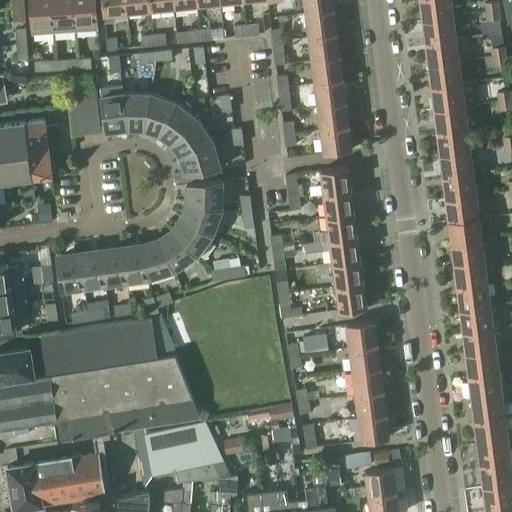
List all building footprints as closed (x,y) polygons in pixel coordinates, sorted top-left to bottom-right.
[(12,0),(14,21),(26,19),(24,0),(12,0)] [(55,31),(52,0),(30,0),(33,33),(55,31)] [(52,0),(55,31),(77,30),(74,0),(52,0)] [(74,0),(77,30),(99,28),(96,0),(74,0)] [(129,9),(127,0),(103,0),(105,14),(106,21),(116,20),(115,13),(115,11),(129,9)] [(150,0),(127,0),(129,9),(142,8),(142,9),(152,8),(150,0)] [(174,0),(150,0),(152,8),(161,7),(161,6),(175,4),(174,0)] [(305,0),(308,13),(334,9),(332,0),(305,0)] [(421,0),(424,19),(457,15),(456,6),(452,7),(450,0),(421,0)] [(486,2),(487,11),(499,10),(498,0),(486,2)] [(511,0),(503,0),(508,22),(511,21),(511,0)] [(308,33),(309,35),(337,32),(334,9),(308,13),(309,25),(308,25),(309,33),(308,33)] [(499,10),(487,11),(488,20),(500,18),(499,10)] [(424,19),(427,41),(456,38),(454,24),(458,23),(457,15),(424,19)] [(259,22),(247,24),(248,34),(260,33),(259,22)] [(248,34),(247,24),(235,25),(236,35),(248,34)] [(213,27),(201,29),(202,39),(214,37),(213,27)] [(272,28),(273,40),(283,39),(282,27),(272,28)] [(16,29),(17,42),(27,42),(26,29),(16,29)] [(202,39),(201,29),(188,30),(190,40),(202,39)] [(166,32),(154,34),(155,44),(167,42),(166,32)] [(311,45),(313,59),(340,55),(337,32),(309,35),(310,45),(311,45)] [(155,44),(154,34),(142,35),(143,45),(155,44)] [(117,38),(107,39),(108,49),(118,48),(117,38)] [(427,41),(430,64),(462,60),(461,51),(457,52),(456,38),(427,41)] [(283,39),(273,40),(275,52),(285,51),(283,39)] [(27,42),(17,42),(18,55),(28,55),(27,42)] [(491,46),(492,55),(505,53),(504,44),(491,46)] [(195,46),(197,62),(206,61),(204,45),(195,46)] [(172,48),(156,50),(157,59),(173,57),(172,48)] [(157,59),(156,50),(140,52),(141,61),(157,59)] [(505,53),(492,55),(493,64),(507,62),(505,53)] [(119,54),(110,55),(112,72),(121,70),(119,54)] [(313,72),(315,82),(343,78),(340,55),(313,59),(314,72),(313,72)] [(92,56),(79,57),(79,67),(92,67),(92,56)] [(79,67),(79,57),(63,58),(64,68),(79,67)] [(35,59),(35,70),(48,69),(48,59),(35,59)] [(430,64),(433,86),(461,82),(459,68),(463,67),(462,60),(430,64)] [(278,75),(279,87),(289,85),(288,73),(278,75)] [(317,91),(319,105),(346,102),(343,78),(315,82),(316,91),(317,91)] [(433,86),(436,108),(468,104),(467,96),(463,96),(461,82),(433,86)] [(289,85),(279,87),(281,99),(291,97),(289,85)] [(497,91),(498,100),(511,98),(510,90),(497,91)] [(106,127),(128,124),(124,91),(102,94),(106,127)] [(128,124),(145,124),(151,92),(124,91),(128,124)] [(145,124),(161,130),(177,101),(151,92),(145,124)] [(230,93),(221,94),(223,111),(233,110),(230,93)] [(69,99),(73,131),(101,127),(97,96),(69,99)] [(511,103),(511,98),(498,100),(500,109),(511,107),(511,103)] [(161,130),(174,140),(198,117),(177,101),(161,130)] [(319,118),(321,129),(349,125),(346,102),(319,105),(320,118),(319,118)] [(436,108),(439,131),(467,127),(465,113),(469,112),(468,104),(436,108)] [(0,181),(3,181),(16,179),(16,180),(19,179),(19,178),(31,177),(31,178),(34,177),(34,176),(53,174),(48,134),(60,132),(59,123),(47,125),(46,117),(27,120),(27,118),(24,119),(24,120),(11,122),(10,121),(8,121),(8,122),(0,123),(0,181)] [(174,140),(184,154),(213,139),(198,117),(174,140)] [(284,121),(285,133),(295,131),(294,119),(284,121)] [(349,125),(321,129),(322,137),(323,137),(325,151),(352,148),(349,125)] [(233,127),(235,144),(244,143),(242,126),(233,127)] [(439,131),(442,153),(474,149),(473,141),(469,141),(467,127),(439,131)] [(295,131),(285,133),(287,145),(297,143),(295,131)] [(511,134),(503,136),(504,145),(511,143),(511,134)] [(213,139),(184,154),(189,171),(221,166),(213,139)] [(442,153),(444,175),(473,171),(471,158),(475,157),(474,149),(442,153)] [(322,183),(323,192),(351,189),(348,165),(321,169),(323,183),(322,183)] [(444,175),(448,197),(480,193),(479,184),(475,185),(473,171),(444,175)] [(191,183),(190,201),(222,207),(223,179),(191,183)] [(288,184),(290,197),(300,195),(298,183),(288,184)] [(35,186),(24,187),(26,198),(36,196),(35,186)] [(505,197),(499,201),(500,209),(507,209),(511,208),(511,188),(510,189),(511,196),(505,197)] [(326,202),(327,216),(354,212),(351,189),(323,192),(325,202),(326,202)] [(241,194),(243,211),(252,210),(250,193),(241,194)] [(451,225),(452,230),(480,226),(479,222),(477,201),(481,201),(480,193),(448,197),(451,225)] [(300,195),(290,197),(291,209),(301,207),(300,195)] [(190,201),(185,217),(214,233),(222,207),(190,201)] [(50,202),(38,204),(40,221),(53,220),(50,202)] [(252,210),(243,211),(245,227),(255,226),(252,210)] [(305,232),(307,242),(358,235),(354,212),(327,216),(329,229),(305,232)] [(185,217),(174,230),(197,254),(214,233),(185,217)] [(452,230),(456,263),(488,259),(487,251),(484,251),(480,226),(452,230)] [(174,230),(161,240),(175,269),(197,254),(174,230)] [(271,234),(273,246),(283,245),(281,233),(271,234)] [(332,248),(334,261),(360,258),(358,235),(307,242),(308,251),(332,248)] [(161,240),(145,245),(149,277),(175,269),(161,240)] [(145,245),(123,248),(128,280),(149,277),(145,245)] [(283,245),(273,246),(275,258),(285,257),(283,245)] [(123,248),(102,250),(106,283),(128,280),(123,248)] [(102,250),(80,253),(85,286),(106,283),(102,250)] [(85,286),(80,253),(58,256),(62,289),(85,286)] [(334,275),(336,285),(364,282),(360,258),(334,261),(335,275),(334,275)] [(456,263),(459,285),(488,281),(486,268),(489,267),(488,259),(456,263)] [(51,263),(42,264),(44,281),(53,280),(51,263)] [(511,263),(500,265),(502,278),(511,276),(511,263)] [(0,287),(24,284),(21,264),(8,266),(0,267),(0,287)] [(44,281),(42,264),(33,265),(35,283),(44,281)] [(244,264),(228,267),(230,276),(246,273),(244,264)] [(230,276),(228,267),(212,270),(213,279),(230,276)] [(278,280),(279,292),(289,291),(288,279),(278,280)] [(459,285),(462,307),(494,303),(493,295),(489,295),(488,281),(459,285)] [(364,282),(336,285),(337,294),(338,294),(340,309),(367,305),(364,282)] [(0,309),(19,307),(27,305),(24,284),(0,287),(0,309)] [(308,288),(291,291),(292,298),(309,296),(308,288)] [(170,291),(154,297),(158,306),(173,300),(170,291)] [(289,291),(279,292),(282,316),(302,314),(301,305),(291,306),(289,291)] [(158,306),(154,297),(154,295),(145,298),(151,314),(159,310),(158,306)] [(47,303),(49,319),(58,318),(56,301),(47,303)] [(114,305),(116,314),(132,312),(131,302),(114,305)] [(462,307),(464,329),(493,326),(491,312),(495,311),(494,303),(462,307)] [(19,307),(0,309),(0,331),(22,329),(19,307)] [(104,307),(88,310),(89,319),(106,316),(104,307)] [(89,319),(88,310),(72,312),(73,321),(89,319)] [(0,380),(176,353),(177,353),(161,314),(41,332),(44,349),(30,350),(30,346),(0,350),(0,380)] [(348,337),(349,347),(377,343),(374,319),(347,323),(349,337),(348,337)] [(464,329),(467,352),(500,348),(499,339),(495,339),(493,326),(464,329)] [(327,332),(303,335),(304,340),(305,351),(329,348),(327,332)] [(288,343),(290,355),(300,353),(297,341),(288,343)] [(352,356),(353,369),(380,366),(377,343),(349,347),(351,356),(352,356)] [(467,352),(470,374),(499,370),(497,356),(501,355),(500,348),(467,352)] [(176,353),(0,380),(0,423),(1,428),(55,419),(58,440),(201,416),(176,353)] [(300,353),(290,355),(292,367),(302,365),(300,353)] [(354,384),(355,393),(383,389),(380,366),(353,369),(355,383),(354,384)] [(470,374),(473,396),(506,392),(505,383),(501,383),(499,370),(470,374)] [(296,389),(298,400),(308,399),(306,387),(296,389)] [(358,402),(359,416),(386,412),(383,389),(355,393),(357,403),(358,402)] [(473,396),(476,419),(505,415),(503,401),(507,400),(506,392),(473,396)] [(308,399),(298,400),(301,412),(311,410),(308,399)] [(291,403),(270,407),(272,419),(293,415),(291,403)] [(268,407),(247,410),(248,418),(248,420),(270,417),(269,414),(268,407)] [(386,412),(359,416),(361,429),(360,430),(361,440),(389,436),(386,412)] [(476,419),(479,441),(511,437),(511,428),(507,429),(505,415),(476,419)] [(220,475),(221,476),(231,474),(207,422),(196,420),(147,430),(155,473),(174,469),(177,483),(220,475)] [(313,423),(303,424),(307,447),(317,446),(313,423)] [(296,424),(291,424),(291,427),(292,438),(294,453),(301,452),(296,424)] [(291,427),(273,429),(274,433),(274,440),(292,438),(291,427)] [(274,433),(262,434),(265,464),(277,462),(274,440),(274,433)] [(240,436),(222,439),(224,453),(242,450),(240,436)] [(479,441),(482,463),(510,459),(509,445),(511,444),(511,440),(511,437),(479,441)] [(399,449),(390,450),(391,459),(400,458),(399,449)] [(101,450),(38,460),(44,502),(107,492),(101,450)] [(389,450),(373,452),(375,464),(390,462),(389,450)] [(369,452),(346,455),(348,468),(371,465),(369,452)] [(482,463),(485,485),(511,481),(511,471),(510,459),(482,463)] [(44,502),(38,460),(8,465),(8,467),(6,469),(5,475),(7,480),(11,481),(12,490),(11,490),(14,507),(44,502)] [(313,465),(315,485),(318,511),(336,511),(335,505),(326,506),(324,485),(341,483),(339,462),(313,465)] [(357,495),(368,494),(396,490),(393,466),(366,470),(368,484),(356,485),(357,495)] [(231,474),(221,476),(220,491),(238,492),(239,473),(231,474)] [(511,511),(511,481),(485,485),(488,509),(500,507),(500,511),(511,511)] [(181,511),(190,511),(191,501),(191,485),(183,486),(181,511)] [(307,496),(298,497),(299,511),(318,511),(315,485),(306,486),(307,496)] [(181,511),(183,486),(165,489),(165,500),(174,500),(173,511),(181,511)] [(281,511),(280,488),(261,490),(263,511),(281,511)] [(288,488),(280,488),(281,511),(299,511),(298,497),(289,498),(288,488)] [(149,491),(147,490),(73,502),(72,511),(149,511),(150,494),(150,492),(149,491)] [(263,511),(261,490),(243,492),(245,511),(263,511)] [(399,511),(396,490),(368,494),(369,503),(371,503),(371,511),(399,511)] [(348,496),(348,509),(359,508),(359,496),(348,496)] [(217,511),(219,503),(210,502),(209,511),(217,511)] [(219,503),(217,511),(226,511),(227,504),(219,503)]
